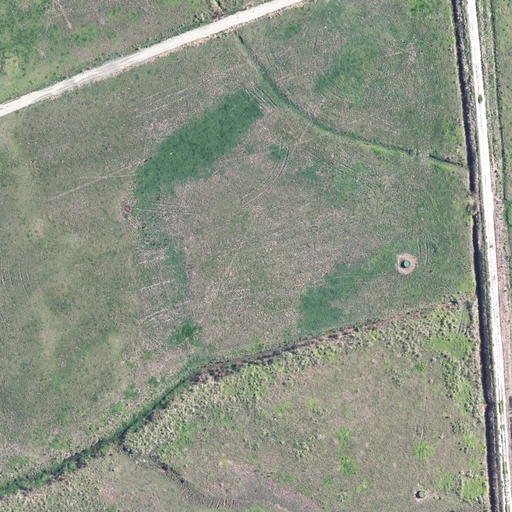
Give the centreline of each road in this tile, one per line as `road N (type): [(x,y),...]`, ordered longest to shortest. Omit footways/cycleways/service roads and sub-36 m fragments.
road 1 (track): [(461,0),(497,511)]
road 2 (track): [(267,0),(0,101)]
